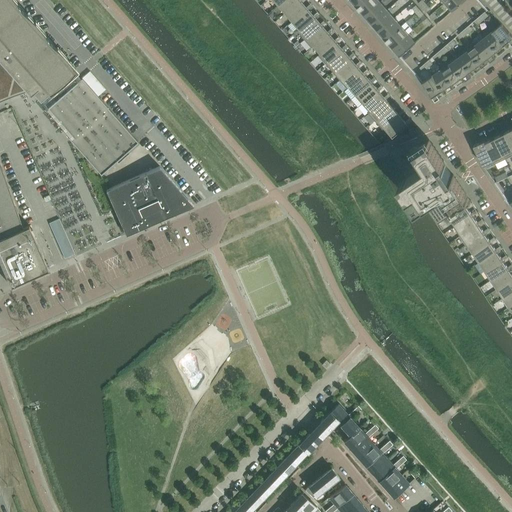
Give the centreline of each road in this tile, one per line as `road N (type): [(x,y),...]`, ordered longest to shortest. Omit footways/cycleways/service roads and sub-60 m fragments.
road 1 (residential): [(6,322),(20,326),(212,241),(218,222),(206,212),(8,298),(2,313)]
road 2 (residential): [(334,0),(433,116)]
road 3 (residential): [(200,511),(297,410)]
